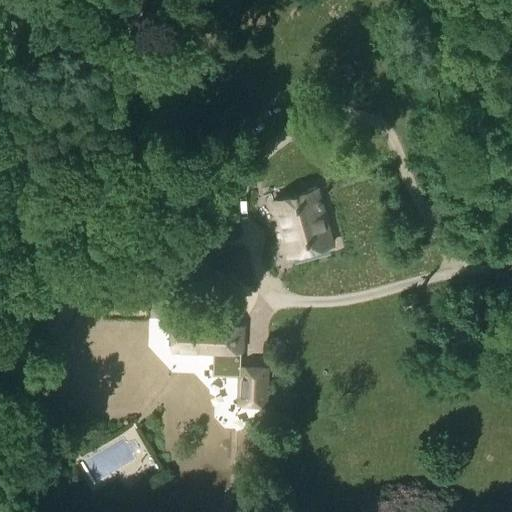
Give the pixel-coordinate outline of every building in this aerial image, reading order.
[(151,171),(177,142),(159,126),(132,156),(151,171)] [(316,188),(271,200),(287,255),(331,242),(316,188)] [(177,315),(176,325),(174,325),(172,349),(215,351),(214,360),(238,361),(238,352),(241,352),(242,328),(200,326),(200,316),(177,315)] [(240,371),(239,402),(266,403),(267,365),(240,364),(240,371)] [(231,495),(229,511),(246,511),(248,496),(231,495)]
